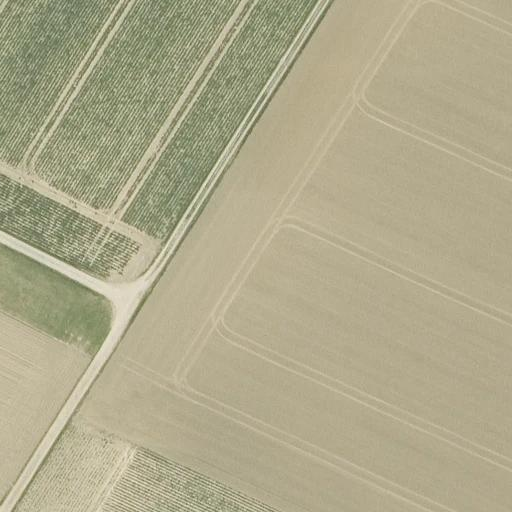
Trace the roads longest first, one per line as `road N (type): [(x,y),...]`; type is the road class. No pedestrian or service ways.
road 1 (track): [(0,234),(135,302),(324,0)]
road 2 (track): [(135,302),(4,511)]
